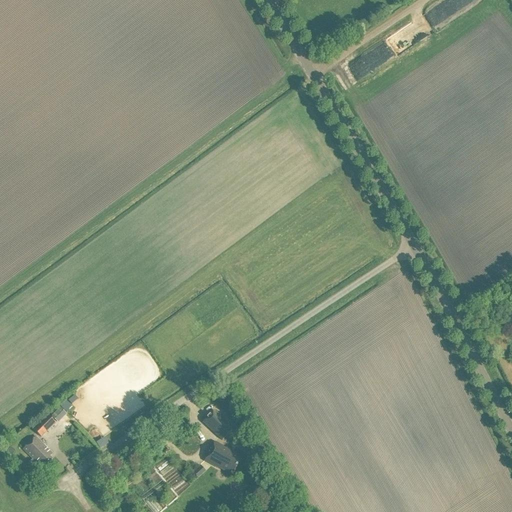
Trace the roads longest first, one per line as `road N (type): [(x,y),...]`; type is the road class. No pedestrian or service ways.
road 1 (unclassified): [(81,468),(413,245)]
road 2 (tertiary): [(413,245),(267,0)]
road 3 (tertiary): [(511,431),(413,245)]
